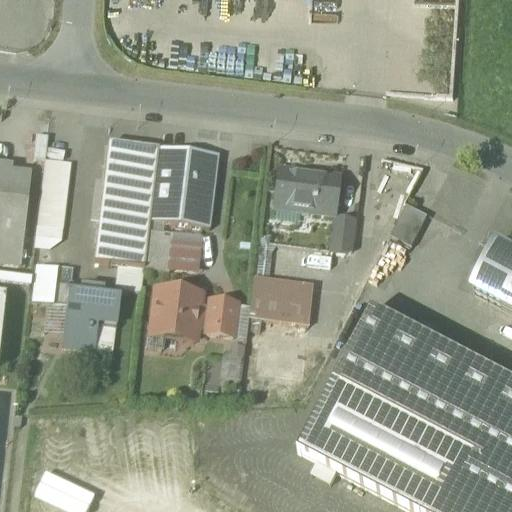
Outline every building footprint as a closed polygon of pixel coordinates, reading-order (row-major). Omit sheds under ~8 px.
[(47,142),(35,141),(32,164),(44,166),(47,142)] [(158,155),(107,149),(93,269),(143,275),(148,237),(149,227),(158,155)] [(217,162),(158,155),(149,227),(209,235),(217,162)] [(70,169),(45,166),(36,232),(62,235),(70,169)] [(11,171),(0,170),(0,269),(19,272),(30,180),(11,178),(11,171)] [(339,181),(311,178),(311,179),(277,175),(272,215),(274,215),(274,211),(300,214),(299,218),(334,222),(339,181)] [(427,220),(406,209),(390,240),(411,251),(427,220)] [(352,259),(359,225),(337,220),(330,255),(352,259)] [(173,240),(148,237),(143,275),(168,278),(173,240)] [(511,264),(496,256),(473,299),(511,319),(511,264)] [(72,275),(57,273),(52,311),(66,313),(69,291),(70,291),(72,275)] [(312,291),(253,284),(247,335),(259,336),(261,325),(308,331),(312,291)] [(70,291),(69,291),(66,313),(61,353),(93,357),(97,328),(116,330),(119,297),(70,291)] [(199,301),(157,296),(153,328),(153,329),(152,343),(163,345),(193,348),(195,333),(205,335),(207,317),(198,316),(199,301)] [(236,311),(208,308),(207,317),(205,335),(205,340),(232,343),(236,311)] [(511,511),(511,387),(373,314),(298,458),(318,468),(311,481),(330,490),(336,478),(402,511),(511,511)] [(163,345),(152,343),(153,329),(153,328),(149,328),(146,354),(161,355),(163,345)] [(116,462),(115,455),(109,456),(107,451),(92,454),(96,474),(131,467),(129,459),(116,462)]
